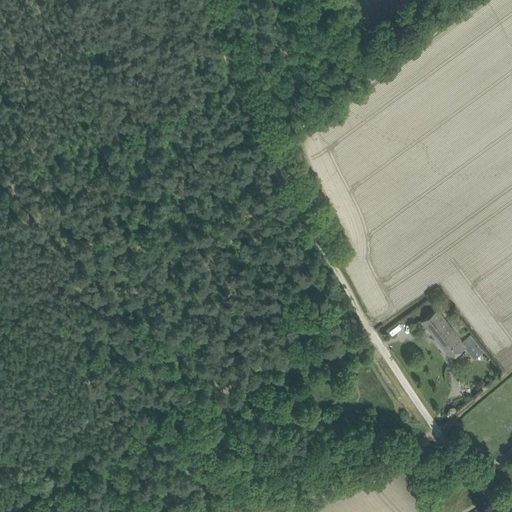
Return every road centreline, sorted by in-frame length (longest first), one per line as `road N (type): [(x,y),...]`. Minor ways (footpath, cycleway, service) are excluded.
road 1 (track): [(225,76),(375,340),(224,404)]
road 2 (track): [(437,430),(208,411)]
road 3 (unclassified): [(502,511),(375,340)]
road 4 (track): [(110,449),(224,404)]
